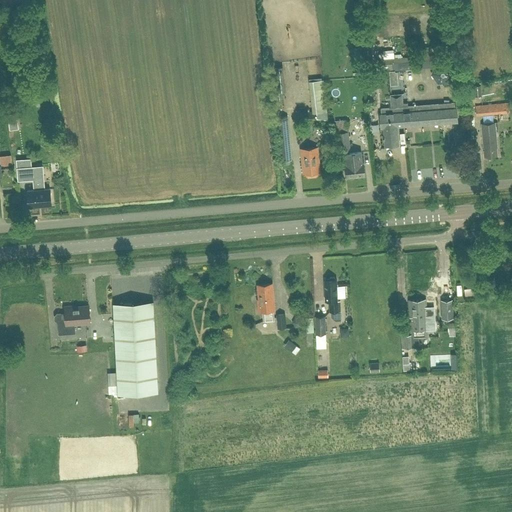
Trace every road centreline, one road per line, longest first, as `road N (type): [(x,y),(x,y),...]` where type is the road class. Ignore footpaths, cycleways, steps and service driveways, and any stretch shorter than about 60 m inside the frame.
road 1 (unclassified): [(0,276),(456,236)]
road 2 (secondary): [(0,253),(453,211)]
road 3 (residential): [(0,228),(451,188)]
